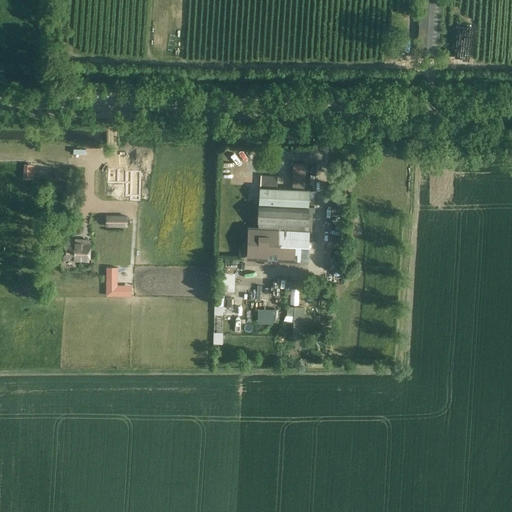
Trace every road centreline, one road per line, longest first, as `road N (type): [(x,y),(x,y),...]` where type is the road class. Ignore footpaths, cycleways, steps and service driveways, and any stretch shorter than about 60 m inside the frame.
road 1 (secondary): [(511,107),(0,100)]
road 2 (track): [(63,101),(67,61),(476,60),(511,69)]
